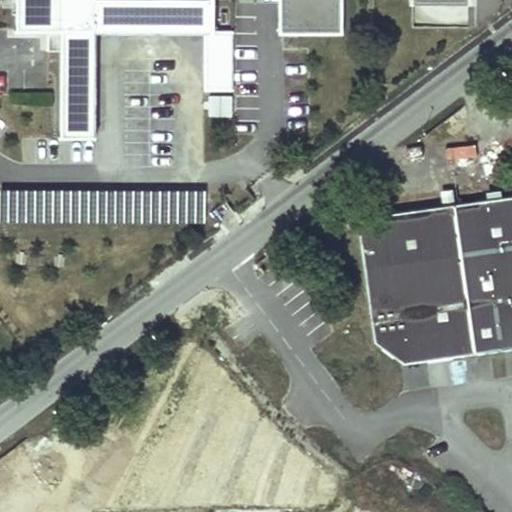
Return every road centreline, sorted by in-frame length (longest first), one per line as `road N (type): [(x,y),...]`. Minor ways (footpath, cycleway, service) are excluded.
road 1 (unclassified): [(0,426),(511,38)]
road 2 (unknown): [(241,163),(267,115),(279,53),(327,81),(380,138)]
road 3 (unknown): [(107,169),(157,173),(241,163)]
